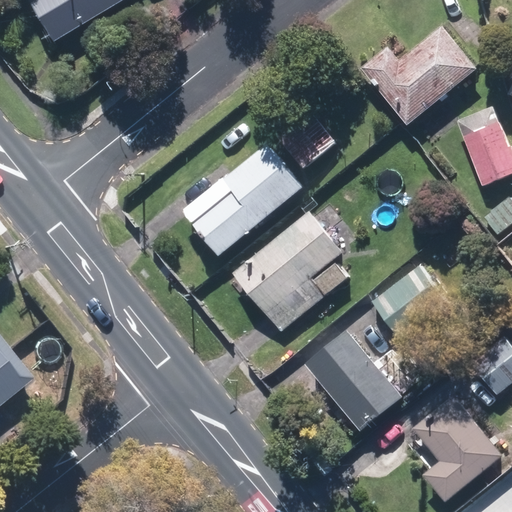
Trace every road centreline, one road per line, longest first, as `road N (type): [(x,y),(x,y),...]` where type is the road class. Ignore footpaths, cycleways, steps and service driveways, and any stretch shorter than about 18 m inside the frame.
road 1 (residential): [(285,0),(42,196)]
road 2 (secondary): [(42,196),(180,381)]
road 3 (residential): [(13,511),(180,381)]
road 4 (secondary): [(180,381),(284,511)]
